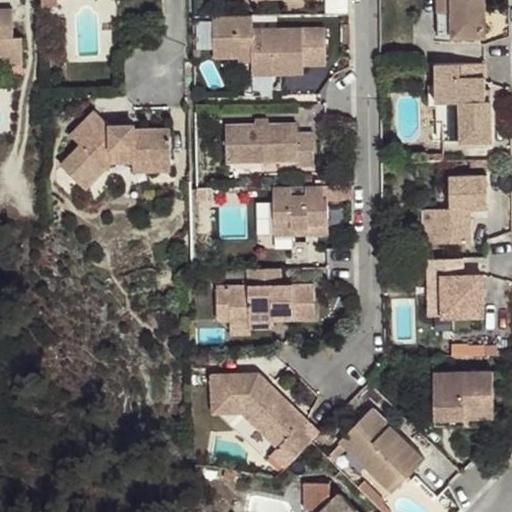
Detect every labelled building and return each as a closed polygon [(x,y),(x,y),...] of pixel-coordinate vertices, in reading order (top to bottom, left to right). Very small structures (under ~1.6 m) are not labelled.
[(485,0),(437,0),(437,12),(453,12),(453,37),(486,37),(485,0)] [(23,63),(22,37),(14,37),(13,10),(0,10),(0,55),(4,56),(4,63),(23,63)] [(326,29),(254,30),(253,15),(214,16),(214,57),(239,56),(239,60),(252,60),(253,73),(304,73),(304,64),(326,64),(326,29)] [(486,102),(485,63),(485,62),(435,64),(436,102),(461,102),(462,141),(492,141),(491,103),(486,102)] [(134,125),(110,126),(96,111),(72,135),(81,144),(61,165),(86,190),(113,163),(134,162),(134,171),(171,171),(170,129),(135,129),(134,125)] [(269,117),(255,118),(256,125),(270,125),(269,117)] [(256,125),(227,126),(227,162),(297,160),(297,165),(315,165),(314,134),(298,134),(298,124),(270,125),(256,125)] [(171,171),(134,171),(134,184),(172,182),(171,171)] [(489,209),(488,175),(450,176),(450,208),(426,209),(427,243),(471,243),(471,209),(489,209)] [(325,200),(325,185),(274,186),(275,235),(309,235),(309,226),(329,225),(328,200),(325,200)] [(329,225),(309,226),(309,235),(329,234),(329,225)] [(483,275),(463,275),(463,258),(429,259),(429,276),(443,276),(443,316),(484,316),(483,275)] [(281,269),(249,270),(250,286),(230,286),(231,334),(252,334),(252,327),(274,327),(274,320),(316,319),(315,284),(281,285),(281,269)] [(443,316),(443,276),(429,276),(429,317),(443,316)] [(230,321),(230,286),(218,286),(218,322),(230,321)] [(469,356),(469,343),(452,344),(452,356),(469,356)] [(494,372),(435,372),(436,418),(465,417),(465,412),(495,411),(494,372)] [(316,437),(267,389),(271,385),(259,373),(212,375),(213,413),(243,412),(278,447),(271,454),(286,468),(312,441),(316,437)] [(289,403),(271,385),(267,389),(286,406),(289,403)] [(391,424),(374,407),(356,424),(374,442),(391,424)] [(425,459),(391,424),(374,442),(356,424),(339,442),(341,443),(347,449),(388,489),(404,473),(408,477),(425,459)] [(347,449),(341,443),(328,456),(333,462),(347,449)] [(271,454),(266,459),(280,473),(286,468),(271,454)] [(386,500),(366,480),(358,487),(384,511),(391,511),(392,511),(383,502),(386,500)] [(359,511),(339,491),(331,500),(330,483),(304,483),(304,509),(321,509),(317,511),(359,511)]
